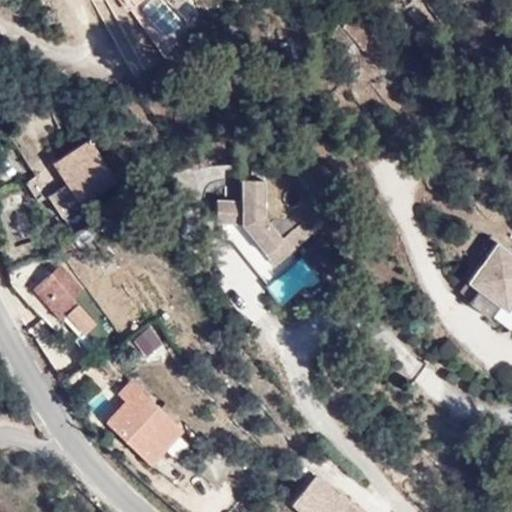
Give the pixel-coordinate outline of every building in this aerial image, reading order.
[(36,174),(50,194),(69,182),(55,161),(59,158),(44,136),(21,150),(36,174)] [(82,202),(109,184),(116,179),(88,139),(79,146),(59,158),(55,161),(69,182),(50,194),(64,214),(82,202)] [(38,200),(50,194),(36,174),(25,181),(38,200)] [(233,240),(233,244),(258,275),(312,233),(303,222),(281,238),(263,216),(265,180),(243,179),(243,199),(216,198),(216,220),(223,221),(223,239),(233,240)] [(75,231),(93,219),(82,202),(64,214),(75,231)] [(511,250),(499,240),(460,289),(472,298),(474,299),(493,314),(510,327),(511,325),(511,250)] [(302,257),(263,287),(279,309),(319,279),(302,257)] [(62,263),(34,288),(62,319),(64,318),(78,333),(94,320),(75,298),(84,290),(62,263)] [(472,298),(470,300),(491,317),(493,314),(474,299),(472,298)] [(153,325),(132,336),(143,357),(163,346),(153,325)] [(132,381),(119,394),(127,401),(107,421),(153,464),(184,431),(132,381)] [(214,448),(198,468),(219,485),(235,466),(214,448)] [(348,503),(351,499),(343,492),(341,494),(318,474),(295,501),(307,511),(366,511),(360,506),(355,510),(348,503)] [(360,506),(351,499),(348,503),(355,510),(360,506)]
